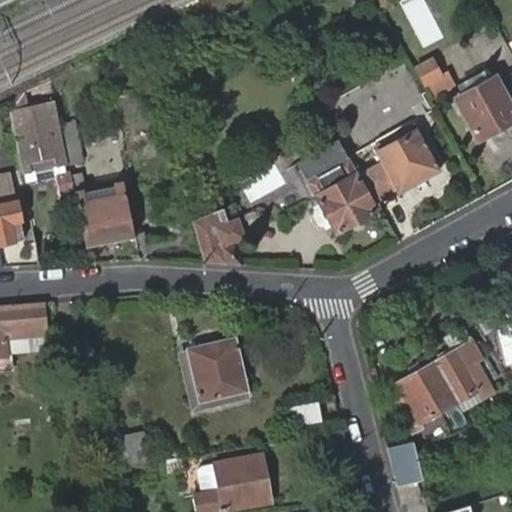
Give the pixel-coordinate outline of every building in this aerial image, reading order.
[(449,69),(439,74),(430,59),(414,67),(431,96),(457,83),(449,69)] [(454,99),(476,138),(511,117),(511,112),(493,78),(454,99)] [(14,98),(8,100),(24,172),(31,170),(29,162),(52,156),(54,164),(65,162),(53,103),(17,111),(14,98)] [(381,166),(362,177),(377,202),(397,191),(399,194),(439,172),(414,128),(408,131),(405,125),(376,142),(379,147),(373,152),(381,166)] [(335,143),(299,163),(309,180),(307,181),(321,207),(314,211),(313,214),(318,224),(322,224),(329,221),(335,232),(351,223),(354,229),(356,230),(361,227),(362,224),(359,219),(379,208),(377,202),(362,177),(361,175),(355,178),(346,160),(345,160),(335,143)] [(26,180),(59,173),(58,172),(67,170),(65,162),(54,164),(52,156),(29,162),(31,170),(24,172),(26,180)] [(59,173),(64,199),(76,196),(76,192),(71,169),(67,170),(58,172),(59,173)] [(11,175),(0,177),(0,244),(23,241),(11,175)] [(87,246),(135,237),(124,183),(114,185),(115,194),(86,200),(85,191),(76,192),(76,196),(87,246)] [(227,213),(194,221),(205,263),(229,265),(225,250),(237,247),(247,245),(241,223),(230,226),(227,213)] [(229,265),(242,265),(237,247),(225,250),(229,265)] [(0,353),(5,353),(4,340),(10,333),(46,330),(43,305),(0,308),(0,353)] [(235,337),(186,347),(198,400),(247,390),(235,337)] [(395,399),(412,425),(485,379),(460,340),(421,365),(418,362),(413,360),(407,364),(406,370),(409,373),(396,381),(403,394),(395,399)] [(72,346),(76,364),(91,361),(86,342),(72,346)] [(294,423),(325,418),(322,399),(291,403),(294,423)] [(418,481),(404,430),(403,423),(382,427),(397,486),(418,481)] [(120,431),(121,460),(150,459),(148,429),(120,431)] [(259,456),(202,467),(207,492),(198,494),(196,494),(200,511),(221,511),(268,503),(259,456)]
